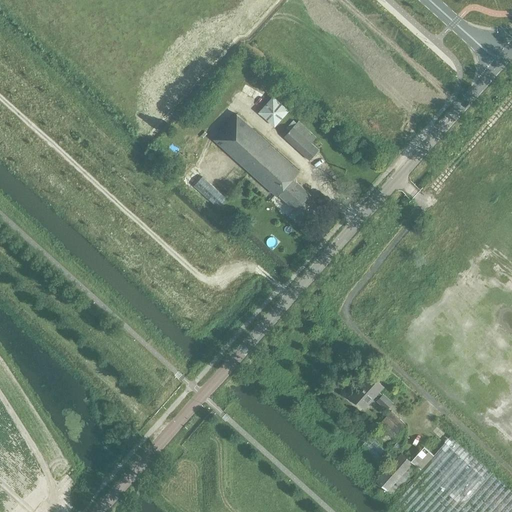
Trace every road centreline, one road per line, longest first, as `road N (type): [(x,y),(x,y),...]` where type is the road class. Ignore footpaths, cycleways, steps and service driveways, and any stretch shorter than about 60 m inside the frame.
road 1 (tertiary): [(95,511),(499,63)]
road 2 (track): [(511,105),(347,302),(351,321),(511,473)]
road 3 (track): [(39,511),(49,486),(0,404)]
